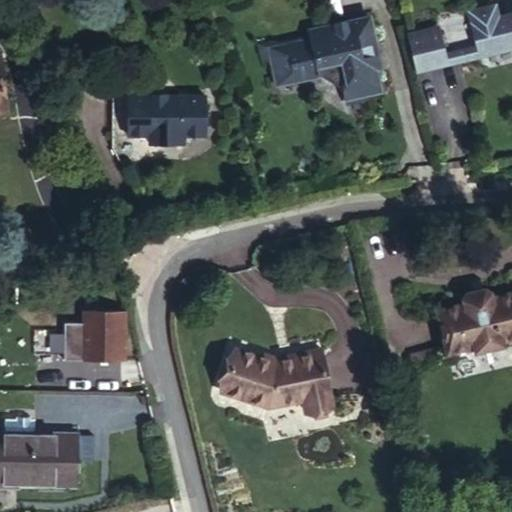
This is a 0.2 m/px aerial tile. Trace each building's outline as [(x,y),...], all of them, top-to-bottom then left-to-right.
[(500,32),(504,51),(511,49),(511,14),(504,16),(502,3),(474,9),(479,28),(488,25),(490,34),(500,32)] [(383,90),(378,68),(376,58),(367,61),(363,42),(377,39),(372,17),(348,23),(348,18),(345,15),(342,14),(339,14),(335,14),(333,16),(330,20),(314,23),(315,31),(258,44),(262,58),(273,65),(278,87),(318,77),(321,75),(347,90),(348,98),(383,90)] [(411,30),(413,38),(446,31),(444,22),(411,30)] [(450,50),(453,64),(504,51),(500,32),(490,34),(488,25),(479,28),(483,43),(450,50)] [(413,38),(422,71),(453,64),(450,50),(446,31),(413,38)] [(384,66),(377,39),(363,42),(367,61),(376,58),(378,68),(384,66)] [(0,60),(0,69),(15,70),(15,60),(0,60)] [(0,121),(14,122),(15,70),(0,69),(0,121)] [(150,96),(131,97),(131,113),(132,124),(134,135),(135,137),(154,135),(155,144),(191,141),(190,133),(211,132),(206,91),(166,95),(167,98),(151,101),(150,96)] [(115,99),(119,139),(135,137),(134,135),(132,124),(131,113),(131,97),(115,99)] [(446,304),(457,347),(482,340),(484,347),(511,340),(511,334),(511,333),(511,289),(502,291),(501,284),(499,282),(495,279),(476,284),(471,286),(469,289),(471,298),(446,304)] [(85,312),(86,324),(123,325),(123,310),(85,312)] [(74,327),(73,359),(124,358),(123,325),(86,324),(73,325),(74,327)] [(55,360),(73,359),(74,327),(54,327),(55,360)] [(241,344),(225,389),(275,406),(311,397),(314,408),(341,402),(327,339),(300,347),(301,353),(278,358),(271,355),(241,344)] [(5,427),(5,436),(32,437),(32,428),(5,427)] [(0,481),(18,482),(79,486),(80,437),(32,437),(5,436),(0,436),(0,481)]
